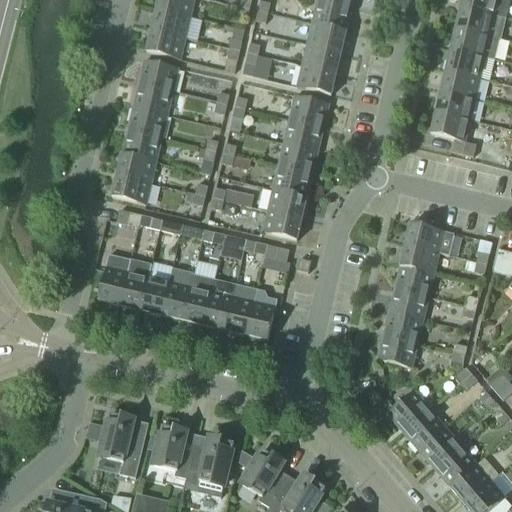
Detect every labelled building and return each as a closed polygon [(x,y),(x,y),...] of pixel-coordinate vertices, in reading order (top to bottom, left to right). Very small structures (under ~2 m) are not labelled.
[(159,0),(157,11),(191,19),(195,0),(159,0)] [(242,0),(241,7),(251,10),(252,2),(242,0)] [(311,0),(319,2),(353,10),(355,0),(311,0)] [(464,0),(462,11),(496,20),(506,22),(511,1),(506,0),(464,0)] [(319,2),(313,24),(348,32),(353,10),(319,2)] [(259,11),(269,13),(271,7),(261,4),(259,11)] [(251,10),(241,7),(238,20),(248,22),(251,10)] [(157,11),(152,33),(186,41),(191,19),(157,11)] [(269,13),(259,11),(256,24),(266,26),(269,13)] [(462,11),(457,32),(501,43),(506,22),(496,20),(462,11)] [(313,24),(308,46),(342,54),(348,32),(313,24)] [(457,32),(452,53),(486,62),(486,61),(496,63),(501,43),(457,32)] [(147,55),(181,63),(186,41),(152,33),(147,55)] [(230,51),(240,53),(243,44),(232,42),(230,51)] [(249,55),(259,58),(261,49),(251,46),(249,55)] [(308,46),(303,68),(337,76),(342,54),(308,46)] [(240,53),(230,51),(228,62),(238,64),(240,53)] [(452,53),(447,74),(481,83),(486,62),(452,53)] [(259,58),(249,55),(246,66),(256,69),(259,58)] [(145,64),(144,64),(139,88),(173,96),(179,72),(145,64)] [(297,91),(332,99),(337,76),(303,68),(297,91)] [(447,74),(442,95),(476,104),(481,83),(447,74)] [(139,88),(134,110),(168,118),(173,96),(139,88)] [(442,95),(437,116),(471,125),(476,104),(442,95)] [(217,106),(227,108),(230,99),(220,96),(217,106)] [(330,107),(296,99),(290,123),(324,131),(330,107)] [(236,110),(246,112),(248,103),(238,101),(236,110)] [(227,108),(217,106),(215,116),(225,119),(227,108)] [(134,110),(128,133),(163,141),(168,118),(134,110)] [(246,112),(236,110),(233,121),(244,123),(246,112)] [(432,137),(455,143),(452,156),(474,161),(477,148),(466,146),(471,125),(437,116),(432,137)] [(290,123),(285,145),(319,153),(324,131),(290,123)] [(128,133),(123,155),(157,163),(163,141),(128,133)] [(207,151),(217,153),(219,146),(209,143),(207,151)] [(285,145),(279,168),(314,176),(319,153),(285,145)] [(225,155),(235,157),(237,150),(227,147),(225,155)] [(217,153),(207,151),(204,163),(214,165),(217,153)] [(123,155),(118,178),(152,186),(157,163),(123,155)] [(235,157),(225,155),(222,167),(232,170),(235,160),(235,157)] [(279,168),(274,190),(308,198),(314,176),(279,168)] [(147,209),(152,186),(118,178),(112,201),(147,209)] [(196,196),(206,199),(208,190),(198,188),(196,196)] [(274,190),(269,213),(303,221),(308,198),(274,190)] [(215,200),(225,203),(227,194),(217,192),(215,200)] [(227,192),(227,194),(225,203),(235,205),(237,194),(227,192)] [(206,199),(196,196),(193,207),(204,210),(206,199)] [(225,203),(215,200),(212,212),(222,214),(225,203)] [(297,245),(303,221),(269,213),(263,236),(297,245)] [(120,214),(117,226),(139,231),(139,229),(142,219),(120,214)] [(163,224),(153,222),(142,219),(139,229),(160,234),(163,224)] [(183,229),(163,224),(160,234),(170,236),(180,239),(183,229)] [(411,227),(405,251),(440,259),(440,257),(449,259),(454,238),(445,236),(445,235),(411,227)] [(203,244),(205,234),(195,232),(193,242),(203,244)] [(215,236),(205,234),(203,244),(212,246),(215,236)] [(245,254),(247,244),(237,242),(235,252),(245,254)] [(255,256),(257,246),(247,244),(245,254),(255,256)] [(287,266),(290,254),(268,249),(265,261),(287,266)] [(405,251),(400,273),(434,281),(440,259),(405,251)] [(511,279),(511,255),(499,252),(494,275),(511,280),(511,279)] [(477,268),(487,270),(490,258),(480,256),(477,268)] [(109,259),(99,304),(120,310),(131,264),(109,259)] [(300,262),(297,274),(309,277),(312,265),(300,262)] [(120,310),(142,315),(150,280),(153,269),(131,264),(120,310)] [(150,280),(142,315),(163,319),(171,285),(174,272),(174,270),(153,266),(153,269),(150,280)] [(487,270),(477,268),(475,276),(485,278),(487,270)] [(400,273),(395,296),(429,304),(434,281),(400,273)] [(194,278),(191,290),(192,290),(184,324),(205,329),(216,283),(194,278)] [(205,329),(226,334),(237,288),(216,283),(205,329)] [(191,290),(171,285),(163,319),(184,324),(192,290),(191,290)] [(226,334),(246,339),(247,339),(255,305),(258,294),(258,293),(237,288),(226,334)] [(265,296),(258,294),(255,305),(247,339),(246,339),(245,344),(257,347),(258,342),(269,344),(278,304),(267,302),(267,300),(265,296)] [(395,296),(389,318),(424,326),(429,304),(395,296)] [(466,313),(477,315),(480,303),(469,300),(466,313)] [(477,315),(466,313),(465,320),(475,323),(477,315)] [(389,318),(384,341),(418,349),(424,326),(389,318)] [(413,372),(418,349),(384,341),(379,364),(413,372)] [(453,357),(466,360),(468,351),(456,348),(453,357)] [(466,360),(453,357),(452,364),(464,367),(466,360)] [(487,383),(498,397),(511,386),(510,385),(511,383),(511,379),(502,369),(487,383)] [(462,386),(472,377),(467,372),(458,380),(462,386)] [(472,377),(462,386),(469,393),(479,385),(472,377)] [(505,405),(511,398),(511,387),(511,386),(498,397),(505,405)] [(388,418),(404,436),(430,413),(415,395),(388,418)] [(495,419),(502,412),(497,407),(490,413),(495,419)] [(502,412),(495,419),(503,429),(511,422),(502,412)] [(404,436),(419,454),(446,431),(430,413),(404,436)] [(86,441),(86,442),(104,446),(100,461),(123,466),(120,479),(136,483),(147,436),(132,433),(134,424),(132,423),(133,422),(113,417),(113,419),(110,418),(107,431),(90,426),(86,441)] [(157,455),(154,469),(177,475),(176,480),(188,483),(189,483),(192,468),(197,448),(199,439),(187,437),(185,436),(185,434),(166,430),(166,431),(163,431),(161,440),(157,455)] [(419,454),(434,471),(461,448),(446,431),(419,454)] [(211,442),(209,451),(197,448),(192,468),(189,483),(188,483),(186,492),(222,500),(235,448),(232,447),(232,445),(213,441),(213,443),(211,442)] [(434,471),(449,489),(476,466),(461,448),(434,471)] [(279,475),(284,467),(282,466),(283,465),(266,454),(265,456),(263,454),(243,488),(262,500),(260,505),(271,511),(290,481),(289,481),(279,475)] [(449,489),(464,507),(491,484),(476,466),(449,489)] [(271,511),(270,511),(314,511),(326,493),(324,491),(325,490),(308,479),(307,481),(305,480),(300,487),(290,481),(271,511)] [(464,507),(469,511),(494,511),(507,502),(491,484),(464,507)] [(106,511),(108,507),(102,504),(62,495),(58,510),(50,508),(49,510),(47,509),(46,511),(106,511)]
